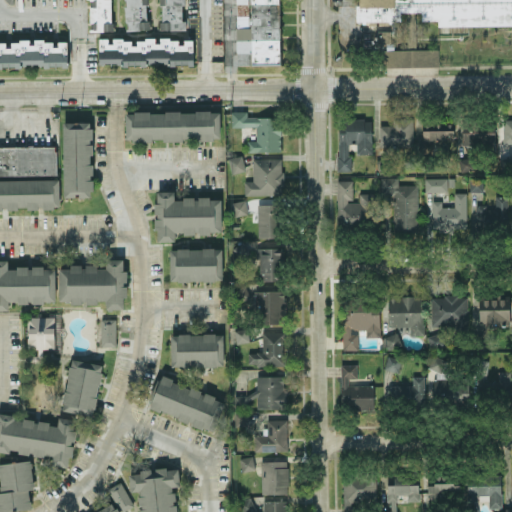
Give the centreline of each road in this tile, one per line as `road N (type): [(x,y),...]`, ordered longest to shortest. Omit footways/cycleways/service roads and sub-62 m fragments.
road 1 (residential): [(311,86),(321,511)]
road 2 (residential): [(0,93),(311,86)]
road 3 (residential): [(311,86),(511,83)]
road 4 (residential): [(511,261),(319,264)]
road 5 (residential): [(511,441),(320,444)]
